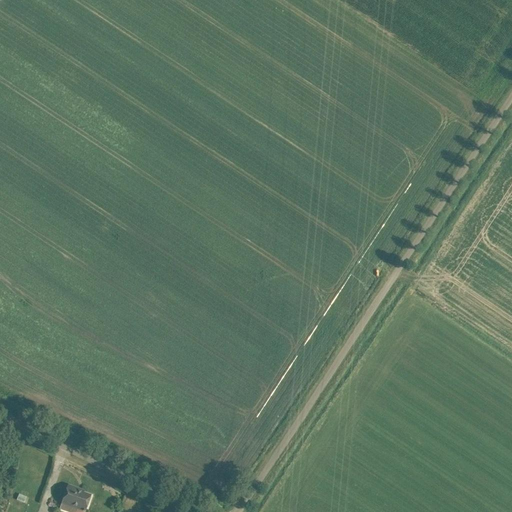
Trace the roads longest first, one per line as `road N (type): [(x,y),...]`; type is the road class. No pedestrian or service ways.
road 1 (unclassified): [(242,511),(511,107)]
road 2 (unclassified): [(192,511),(0,415)]
